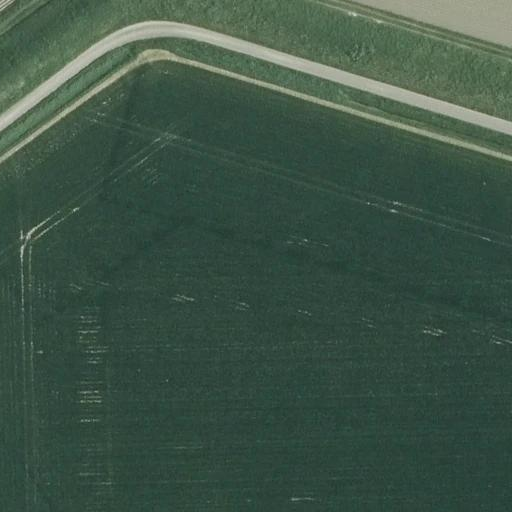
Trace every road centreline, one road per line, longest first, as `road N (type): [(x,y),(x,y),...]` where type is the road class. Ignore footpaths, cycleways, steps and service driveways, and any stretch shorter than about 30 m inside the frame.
road 1 (unclassified): [(511,129),(196,32),(150,31),(105,47),(0,127)]
road 2 (track): [(511,56),(315,0),(50,0),(0,35)]
